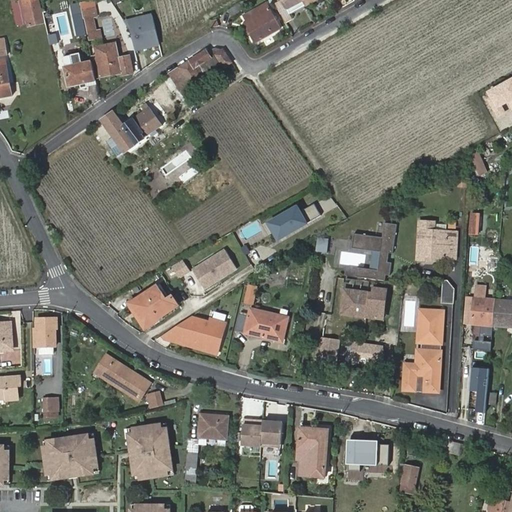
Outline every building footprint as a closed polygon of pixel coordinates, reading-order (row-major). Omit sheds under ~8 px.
[(281,0),(282,0),(276,4),(286,23),(292,19),(289,14),(304,5),(300,0),(281,0)] [(23,4),(28,27),(43,23),(38,1),(23,4)] [(243,10),(239,4),(228,10),(231,16),(243,10)] [(245,15),(249,23),(255,32),(251,34),(256,43),(280,29),(266,4),(245,15)] [(83,14),(84,18),(85,18),(90,40),(101,37),(100,30),(96,31),(93,15),(97,14),(96,9),(83,11),(83,14)] [(78,38),(88,36),(84,18),(83,14),(74,16),(78,38)] [(153,14),(125,21),(132,30),(137,52),(161,46),(153,14)] [(255,32),(249,23),(246,25),(251,34),(255,32)] [(58,43),(54,25),(46,27),(50,45),(58,43)] [(94,57),(98,78),(121,73),(122,76),(134,74),(130,57),(119,59),(116,43),(95,47),(97,57),(94,57)] [(183,64),(168,74),(183,95),(231,64),(220,48),(215,46),(208,48),(183,64)] [(82,66),(79,55),(63,59),(69,87),(79,85),(79,89),(85,88),(84,84),(95,81),(92,64),(82,66)] [(0,72),(0,97),(12,95),(7,65),(0,66),(1,72),(0,72)] [(511,79),(486,94),(499,117),(511,109),(511,79)] [(100,120),(102,123),(112,136),(124,153),(162,126),(145,103),(139,107),(143,112),(124,125),(114,111),(100,120)] [(117,158),(124,153),(112,136),(104,141),(117,158)] [(478,152),(472,154),(480,173),(486,171),(478,152)] [(456,161),(460,168),(467,164),(463,156),(456,161)] [(299,204),(268,222),(280,242),(311,224),(310,222),(321,215),(315,205),(304,212),(299,204)] [(380,269),(356,266),(355,275),(384,279),(385,271),(389,271),(391,261),(386,260),(387,251),(391,252),(395,223),(382,221),(381,236),(352,233),(350,247),(376,250),(375,258),(381,258),(380,269)] [(432,222),(420,221),(419,230),(418,254),(436,256),(456,257),(457,233),(444,232),(432,231),(432,224),(432,222)] [(444,232),(444,225),(432,224),(432,231),(444,232)] [(462,258),(464,233),(457,233),(456,257),(462,258)] [(318,238),(316,246),(328,247),(329,239),(318,238)] [(225,248),(192,269),(206,290),(239,269),(225,248)] [(484,255),(483,270),(496,271),(497,256),(484,255)] [(184,259),(173,267),(181,279),(192,271),(184,259)] [(445,279),(444,300),(454,300),(455,288),(448,279),(445,279)] [(131,302),(147,327),(178,306),(172,296),(166,300),(157,286),(131,302)] [(493,326),(495,300),(485,299),(486,287),(475,286),(475,298),(473,324),(493,326)] [(249,287),(246,302),(252,304),(256,289),(249,287)] [(373,293),(369,292),(366,317),(377,318),(378,309),(385,310),(387,289),(374,288),(373,293)] [(344,290),(341,314),(366,317),(369,292),(367,292),(344,290)] [(475,298),(465,297),(463,324),(473,324),(475,298)] [(511,301),(497,300),(494,326),(511,327),(511,301)] [(236,329),(283,340),(288,317),(250,308),(248,317),(240,315),(236,329)] [(443,315),(424,314),(422,343),(432,343),(431,351),(421,351),(420,369),(405,368),(404,390),(415,391),(415,388),(425,388),(425,391),(439,392),(441,352),(439,352),(440,344),(442,344),(443,315)] [(191,317),(173,329),(181,342),(217,352),(225,323),(211,319),(210,322),(191,317)] [(34,329),(34,346),(56,346),(56,329),(58,328),(58,319),(37,319),(37,329),(34,329)] [(0,323),(0,351),(13,351),(12,323),(0,323)] [(336,341),(323,339),(318,368),(335,371),(337,358),(333,358),(336,341)] [(380,366),(383,349),(354,344),(352,357),(368,359),(368,364),(380,366)] [(151,383),(107,355),(95,373),(139,401),(151,383)] [(489,370),(472,369),(470,392),(479,393),(477,413),(485,414),(489,370)] [(0,377),(0,399),(7,399),(7,400),(19,399),(18,386),(21,386),(21,376),(0,377)] [(160,390),(149,393),(152,406),(163,403),(160,390)] [(497,393),(489,393),(487,404),(496,404),(497,393)] [(44,398),(45,410),(59,410),(58,398),(44,398)] [(199,439),(199,444),(226,446),(228,416),(201,414),(199,439)] [(262,426),(243,424),(241,447),(261,449),(261,446),(281,448),(283,423),(263,421),(262,426)] [(134,437),(128,438),(130,452),(132,467),(133,472),(139,471),(140,480),(168,476),(167,467),(172,467),(168,432),(162,433),(161,424),(133,428),(134,437)] [(300,428),(298,460),(302,460),(301,475),(326,476),(329,430),(300,428)] [(85,435),(50,440),(51,445),(43,446),(45,464),(46,475),(55,474),(56,479),(71,477),(90,474),(90,469),(98,468),(97,457),(94,439),(86,441),(85,435)] [(199,439),(188,438),(187,453),(198,454),(199,444),(199,439)] [(463,444),(444,439),(442,450),(460,455),(463,444)] [(379,441),(349,440),(348,465),(378,466),(379,441)] [(0,444),(0,483),(0,484),(0,478),(9,479),(9,468),(9,450),(0,450),(0,444)] [(198,454),(187,453),(186,475),(196,475),(198,454)] [(420,468),(400,464),(399,475),(403,476),(400,491),(413,494),(420,468)] [(196,475),(186,475),(185,485),(196,486),(196,475)] [(511,511),(511,503),(492,499),(489,510),(490,511),(511,511)]
